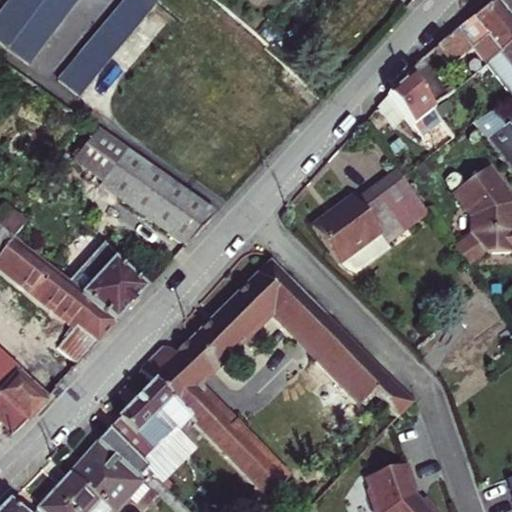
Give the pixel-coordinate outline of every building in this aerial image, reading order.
[(11,0),(10,2),(32,18),(39,8),(28,0),(11,0)] [(45,0),(39,8),(61,24),(68,14),(50,0),(45,0)] [(50,0),(68,14),(76,3),(71,0),(50,0)] [(125,0),(118,9),(139,26),(148,15),(129,0),(125,0)] [(129,0),(148,15),(156,5),(150,0),(129,0)] [(2,12),(24,29),(32,18),(10,2),(2,12)] [(299,72),(220,11),(217,15),(200,2),(192,13),(238,49),(224,67),(273,105),(299,72)] [(457,29),(437,47),(450,65),(473,48),(485,64),(511,41),(511,22),(495,3),(457,29)] [(32,18),(53,35),(61,24),(39,8),(32,18)] [(110,19),(130,36),(139,26),(118,9),(110,19)] [(0,15),(0,27),(16,39),(24,29),(2,12),(0,15)] [(24,29),(45,45),(53,35),(32,18),(24,29)] [(101,29),(122,47),(130,36),(110,19),(101,29)] [(0,27),(0,44),(7,51),(16,39),(0,27)] [(16,39),(38,56),(45,45),(24,29),(16,39)] [(93,40),(113,57),(122,47),(101,29),(93,40)] [(124,69),(149,44),(138,33),(113,58),(124,69)] [(7,51),(29,66),(38,56),(16,39),(7,51)] [(84,51),(105,67),(113,57),(93,40),(84,51)] [(511,98),(511,97),(511,41),(485,64),(511,98)] [(84,51),(76,61),(96,78),(100,73),(105,67),(84,51)] [(67,71),(88,89),(96,78),(76,61),(67,71)] [(407,79),(429,109),(446,96),(420,61),(405,76),(407,79)] [(58,82),(78,99),(81,96),(88,89),(67,71),(58,82)] [(440,124),(429,109),(407,79),(386,97),(387,98),(376,109),(393,130),(404,119),(421,139),(440,124)] [(228,82),(198,114),(236,149),(265,117),(228,82)] [(511,175),(511,129),(508,125),(504,128),(492,112),(474,125),(473,124),(472,125),(511,176),(511,175)] [(96,132),(76,158),(105,179),(125,153),(96,132)] [(99,188),(185,249),(215,216),(125,153),(105,179),(101,185),(99,188)] [(105,179),(76,158),(73,163),(101,185),(105,179)] [(511,201),(488,169),(452,195),(470,219),(470,232),(511,230),(511,201)] [(427,216),(396,173),(375,188),(407,231),(427,216)] [(407,231),(375,188),(371,191),(403,233),(407,231)] [(311,229),(326,249),(338,265),(339,264),(345,272),(350,274),(354,275),(375,259),(365,245),(378,236),(386,246),(403,233),(371,191),(355,203),(352,199),(311,229)] [(0,208),(0,209),(23,228),(26,223),(3,205),(0,208)] [(23,228),(0,209),(0,232),(11,242),(23,228)] [(511,230),(470,232),(470,236),(454,248),(467,268),(484,256),(511,255),(511,230)] [(77,367),(114,326),(65,285),(11,242),(0,232),(0,265),(76,326),(56,349),(77,367)] [(365,245),(375,259),(388,249),(386,246),(378,236),(365,245)] [(65,285),(114,326),(145,292),(113,264),(118,258),(103,244),(65,285)] [(270,263),(187,345),(214,372),(271,317),(360,405),(369,394),(397,419),(412,405),(270,263)] [(483,292),(460,310),(471,325),(494,307),(483,292)] [(175,356),(202,384),(214,372),(187,345),(175,356)] [(153,385),(188,422),(267,501),(287,482),(204,394),(202,384),(175,356),(170,351),(161,349),(139,371),(153,385)] [(49,398),(0,353),(0,424),(9,432),(8,433),(12,436),(26,422),(49,398)] [(109,433),(139,463),(161,485),(172,473),(166,467),(178,455),(184,461),(195,450),(177,433),(188,422),(153,385),(107,432),(109,433)] [(108,511),(107,511),(117,511),(141,485),(128,475),(139,463),(109,433),(107,432),(68,476),(108,511)] [(166,467),(172,473),(184,461),(178,455),(166,467)] [(139,463),(128,475),(133,478),(143,467),(139,463)] [(404,466),(364,482),(369,492),(366,493),(373,511),(436,511),(424,500),(420,504),(414,498),(412,493),(414,492),(404,466)] [(35,511),(107,511),(108,511),(68,476),(35,511)]
